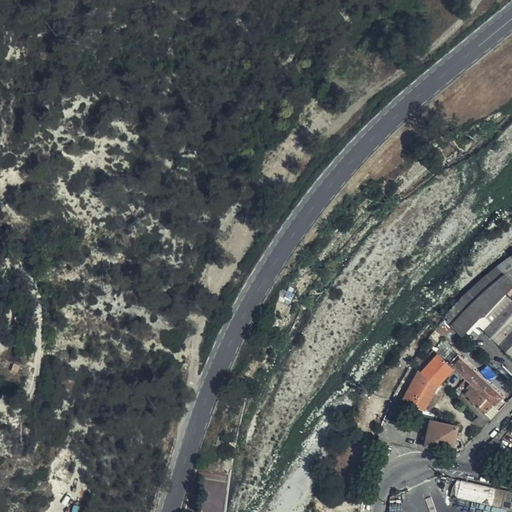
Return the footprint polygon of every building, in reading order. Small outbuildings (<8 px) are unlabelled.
[(511,258),(499,267),(468,293),(459,302),(444,320),(461,335),(476,320),(480,316),(487,313),(493,319),(484,329),(511,354),(511,258)] [(476,320),(484,329),(493,319),(487,313),(480,316),(476,320)] [(440,342),(433,350),(439,355),(453,368),(468,383),(499,411),(502,408),(497,403),(501,398),(456,357),(454,359),(450,355),(452,353),(440,342)] [(453,368),(439,355),(420,374),(437,387),(453,368)] [(458,355),(456,357),(501,398),(503,396),(458,355)] [(420,374),(418,373),(404,400),(424,410),(436,387),(437,387),(420,374)] [(460,392),(478,409),(480,408),(492,419),(499,411),(468,383),(460,392)] [(369,423),(380,427),(391,401),(383,397),(384,394),(375,390),(372,395),(376,397),(369,413),(373,415),(369,423)] [(497,403),(502,408),(506,403),(501,398),(497,403)] [(12,410),(0,404),(0,410),(10,414),(12,410)] [(511,418),(495,437),(475,458),(488,461),(500,441),(511,427),(511,418)] [(432,422),(426,446),(426,447),(452,453),(457,427),(432,422)] [(458,491),(453,490),(451,499),(457,500),(457,498),(504,509),(508,492),(460,481),(458,491)]
